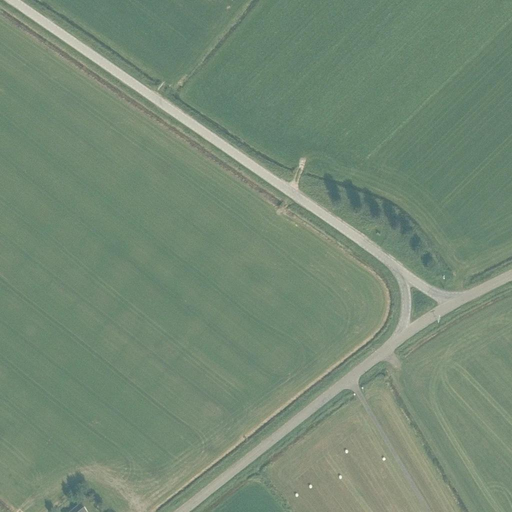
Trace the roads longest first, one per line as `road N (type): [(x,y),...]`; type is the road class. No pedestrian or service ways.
road 1 (tertiary): [(404,274),(10,0)]
road 2 (tertiary): [(181,511),(401,335)]
